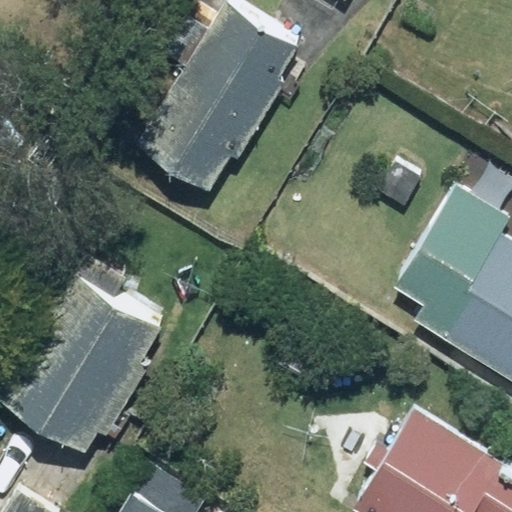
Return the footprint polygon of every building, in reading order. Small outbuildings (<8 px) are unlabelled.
[(317,38),(257,0),(225,0),(151,115),(233,168),(317,38)] [(402,140),(378,175),(418,202),(442,167),(402,140)] [(511,211),(511,209),(511,195),(466,167),(407,262),(439,281),(428,299),(511,351),(511,211)] [(94,425),(174,303),(93,251),(13,372),(94,425)] [(410,511),(469,511),(480,494),(510,511),(511,511),(511,438),(428,388),(369,487),(410,511)] [(200,511),(212,494),(152,456),(116,511),(200,511)] [(29,477),(6,511),(63,511),(69,503),(29,477)]
